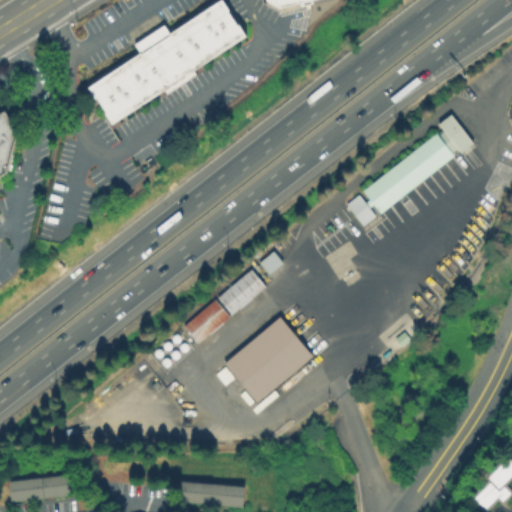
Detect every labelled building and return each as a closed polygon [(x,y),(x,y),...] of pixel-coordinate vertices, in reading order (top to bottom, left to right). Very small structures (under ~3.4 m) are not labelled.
[(110,123),(85,86),(138,52),(132,42),(161,23),(167,31),(215,0),(222,0),(244,33),(191,68),(194,73),(165,92),(163,88),(110,123)] [(264,0),(266,8),(304,0),(264,0)] [(0,110),(2,109),(16,132),(5,171),(0,172),(0,110)] [(360,190),(378,213),(452,155),(449,152),(454,148),(458,153),(471,143),(449,113),(436,123),(442,130),(436,135),(434,133),(360,190)] [(343,204),(356,194),(373,216),(360,226),(343,204)] [(266,274),(280,262),(270,250),(256,261),(266,274)] [(214,296),(229,314),(263,286),(248,268),(214,296)] [(195,342),(227,316),(213,298),(181,324),(195,342)] [(222,363),(277,316),(310,355),(254,402),(222,363)] [(482,511),(469,498),(486,481),(482,476),(506,453),(501,448),(511,437),(511,475),(503,485),(510,492),(500,502),(495,498),(482,511)] [(10,482),(12,503),(80,496),(78,475),(10,482)] [(185,481),(246,488),(244,508),(182,501),(185,481)]
